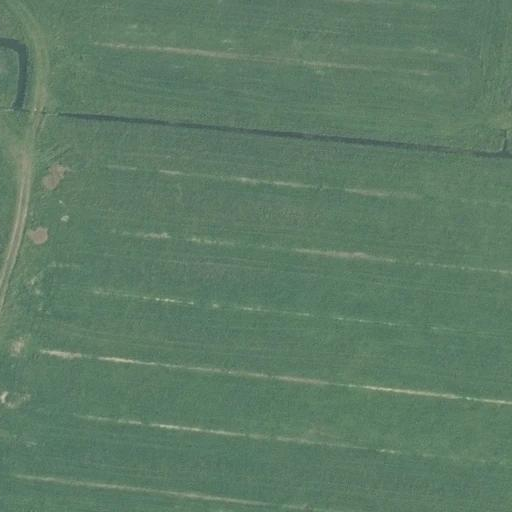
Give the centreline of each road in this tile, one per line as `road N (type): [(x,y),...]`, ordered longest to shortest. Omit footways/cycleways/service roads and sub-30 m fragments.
road 1 (track): [(10,0),(42,53),(27,167)]
road 2 (track): [(27,167),(0,307)]
